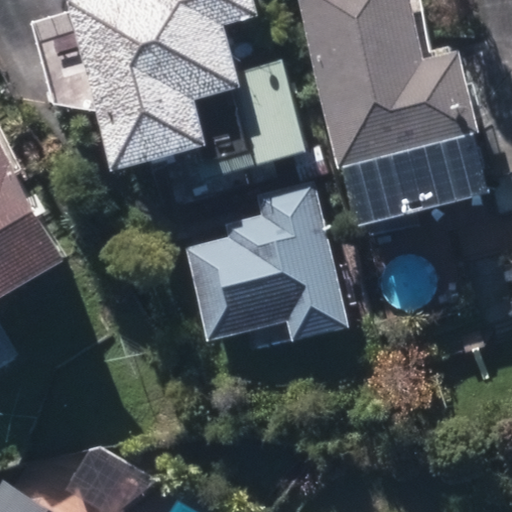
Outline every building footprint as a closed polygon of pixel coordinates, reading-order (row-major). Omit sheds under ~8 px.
[(119,0),(69,13),(114,188),(194,167),(198,182),(301,156),(278,66),(236,78),(226,37),(261,29),(254,0),(119,0)] [(367,176),(379,226),(487,202),(475,148),(481,147),(462,68),(428,76),(410,0),(298,0),(341,183),(367,176)] [(292,159),(300,188),(329,180),(321,151),(292,159)] [(0,378),(19,368),(0,332),(0,311),(63,277),(0,155),(0,378)] [(346,328),(313,189),(259,202),(263,222),(224,231),(227,244),(184,254),(205,343),(284,324),(288,341),(346,328)] [(68,502),(85,511),(131,511),(159,488),(99,451),(68,502)] [(0,511),(37,511),(2,491),(0,493),(0,511)]
